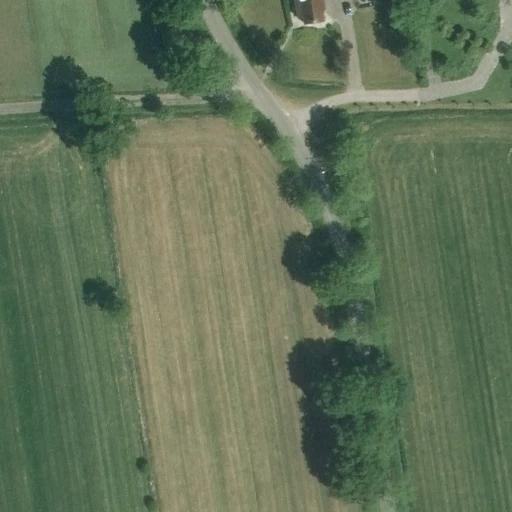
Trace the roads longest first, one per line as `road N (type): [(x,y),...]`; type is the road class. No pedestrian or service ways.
road 1 (unclassified): [(385,511),(333,229),(288,134),(198,0)]
road 2 (track): [(288,134),(329,105),(371,94),(420,98),(477,82),(504,38),(506,0)]
road 3 (track): [(0,111),(225,97),(252,88)]
